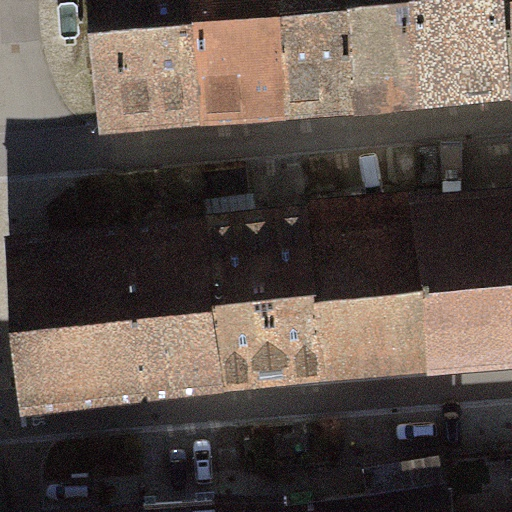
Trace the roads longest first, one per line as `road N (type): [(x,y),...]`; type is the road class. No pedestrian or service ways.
road 1 (residential): [(511,142),(0,193)]
road 2 (residential): [(511,402),(19,445)]
road 3 (residential): [(19,445),(0,193)]
